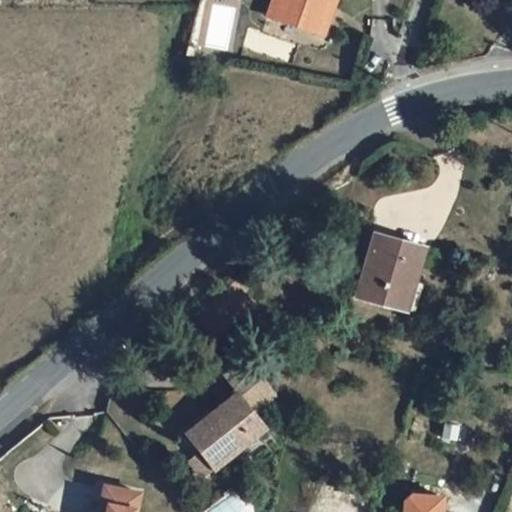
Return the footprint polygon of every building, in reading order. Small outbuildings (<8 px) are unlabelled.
[(280,0),(280,1),(292,6),(285,25),(321,39),(337,0),(280,0)] [(285,25),(292,6),(280,1),(273,20),(285,25)] [(427,248),(379,234),(360,299),(402,311),(410,284),(416,285),(427,248)] [(402,311),(408,313),(416,285),(410,284),(402,311)] [(188,428),(194,437),(243,399),(259,419),(279,402),(255,370),(223,373),(236,392),(188,428)] [(259,419),(243,399),(194,437),(205,451),(220,471),(270,433),(259,419)] [(203,485),(220,471),(205,451),(187,465),(203,485)] [(139,511),(144,497),(109,488),(102,511),(139,511)] [(234,488),(204,511),(248,511),(251,510),(234,488)] [(444,511),(445,497),(414,495),(408,501),(407,511),(444,511)]
